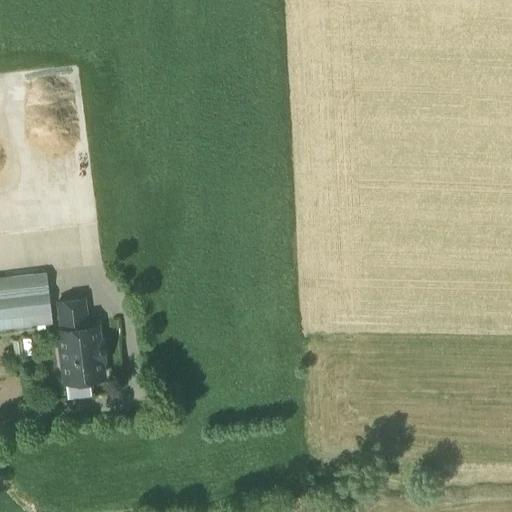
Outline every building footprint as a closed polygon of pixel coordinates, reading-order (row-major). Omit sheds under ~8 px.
[(0,276),(0,316),(46,311),(43,291),(46,291),(44,272),(0,276)] [(46,311),(0,316),(0,328),(50,322),(46,291),(43,291),(46,311)] [(58,310),(60,329),(87,326),(83,298),(57,301),(58,310)] [(58,330),(64,379),(89,376),(102,374),(100,355),(102,355),(101,342),(98,343),(96,325),(87,326),(60,329),(58,330)] [(89,376),(64,379),(67,397),(92,394),(89,376)]
